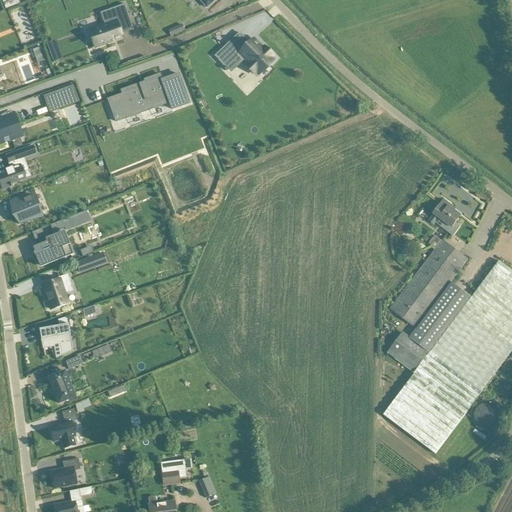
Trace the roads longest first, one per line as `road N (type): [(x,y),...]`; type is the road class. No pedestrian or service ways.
road 1 (residential): [(511,202),(342,70),(275,0)]
road 2 (residential): [(32,511),(0,279)]
road 3 (residential): [(175,54),(97,81),(93,68),(0,101)]
road 4 (residential): [(397,511),(484,464),(511,434)]
